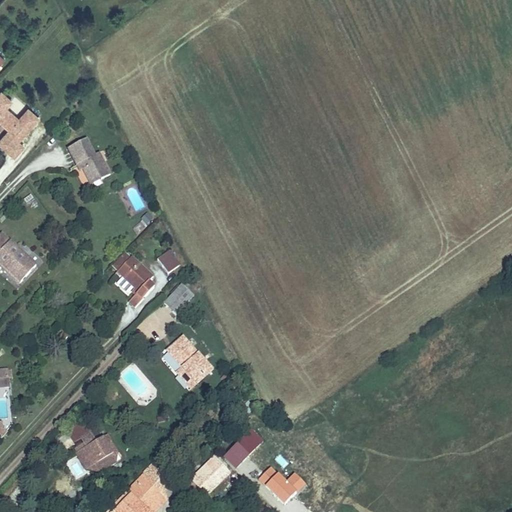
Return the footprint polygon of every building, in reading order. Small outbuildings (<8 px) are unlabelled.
[(0,86),(0,117),(4,121),(0,125),(0,140),(3,143),(12,133),(33,110),(23,101),(14,111),(1,99),(7,93),(0,86)] [(101,166),(103,168),(110,164),(98,143),(93,145),(84,128),(66,138),(74,154),(78,153),(82,159),(90,172),(101,166)] [(12,133),(3,143),(8,148),(18,138),(12,133)] [(78,153),(74,154),(79,162),(82,159),(78,153)] [(91,174),(103,168),(101,166),(90,172),(91,174)] [(148,213),(141,218),(146,225),(153,220),(148,213)] [(0,261),(16,276),(32,260),(0,229),(0,261)] [(147,255),(160,266),(170,255),(156,244),(147,255)] [(106,262),(111,266),(124,251),(119,247),(106,262)] [(124,251),(111,266),(130,284),(121,295),(128,300),(145,281),(141,275),(145,270),(124,251)] [(153,296),(164,305),(183,285),(172,275),(153,296)] [(167,366),(182,379),(203,357),(172,328),(158,341),(175,357),(167,366)] [(298,473),(242,422),(220,447),(242,467),(275,498),(298,473)] [(86,464),(106,450),(96,435),(95,433),(88,437),(76,445),(86,464)] [(96,435),(106,450),(110,448),(100,433),(96,435)] [(110,455),(106,450),(86,464),(76,445),(88,437),(87,436),(67,449),(80,467),(92,467),(110,455)] [(209,448),(187,471),(204,485),(224,463),(209,448)] [(145,455),(120,482),(122,484),(124,485),(141,467),(158,483),(166,475),(145,455)] [(131,511),(158,483),(141,467),(124,485),(99,511),(131,511)] [(242,467),(237,473),(269,504),(275,498),(242,467)] [(99,511),(124,485),(122,484),(96,511),(146,511),(166,490),(158,483),(131,511),(99,511)]
